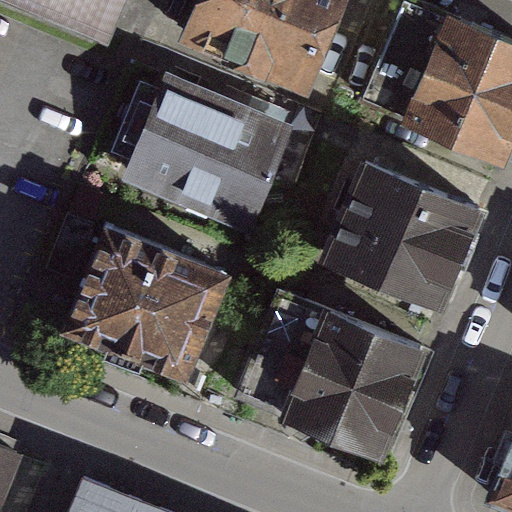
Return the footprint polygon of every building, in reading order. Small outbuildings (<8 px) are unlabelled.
[(4,0),(115,46),(134,0),(4,0)] [(344,0),(204,0),(190,37),(310,86),(344,0)] [(511,32),(441,3),(396,113),(511,160),(511,32)] [(291,131),(176,83),(136,181),(250,229),(291,131)] [(483,202),(372,153),(330,248),(440,297),(483,202)] [(106,227),(76,217),(57,270),(87,280),(106,227)] [(225,267),(117,228),(79,332),(188,371),(225,267)] [(427,348),(326,303),(278,411),(379,456),(427,348)] [(511,439),(488,491),(511,501),(511,439)] [(0,511),(19,511),(37,466),(0,452),(0,511)] [(166,511),(90,484),(79,511),(166,511)]
